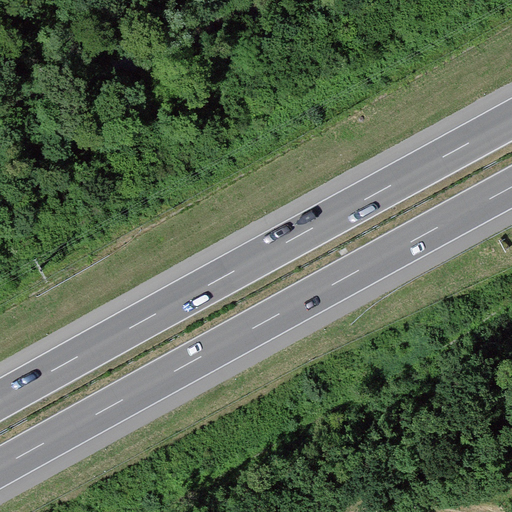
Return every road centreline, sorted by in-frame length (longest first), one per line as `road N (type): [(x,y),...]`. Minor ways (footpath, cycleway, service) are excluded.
road 1 (motorway): [(0,467),(511,187)]
road 2 (motorway): [(511,120),(0,400)]
road 3 (track): [(382,511),(403,503),(511,509)]
